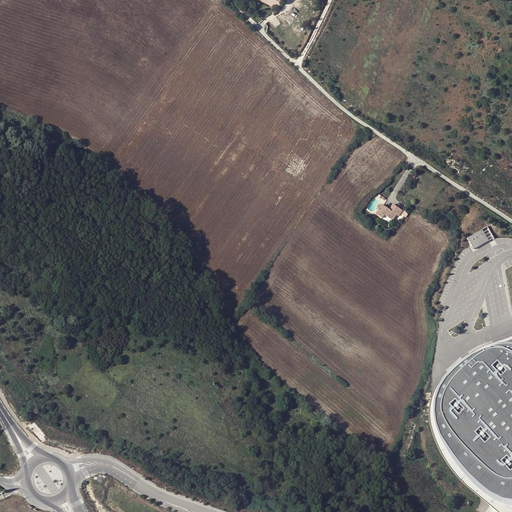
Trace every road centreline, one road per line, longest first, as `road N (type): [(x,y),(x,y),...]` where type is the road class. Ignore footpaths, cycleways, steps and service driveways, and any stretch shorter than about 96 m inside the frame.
road 1 (track): [(511,222),(330,97),(236,0)]
road 2 (unknown): [(435,378),(422,410),(427,434),(439,462),(471,496)]
